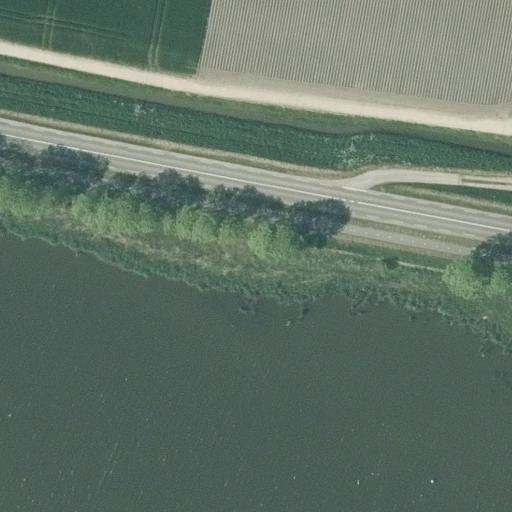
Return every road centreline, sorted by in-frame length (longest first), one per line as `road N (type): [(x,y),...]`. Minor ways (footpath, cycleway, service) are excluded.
road 1 (primary): [(511,231),(0,134)]
road 2 (track): [(0,49),(172,84),(511,130)]
road 3 (track): [(511,184),(379,178),(356,186),(349,202)]
